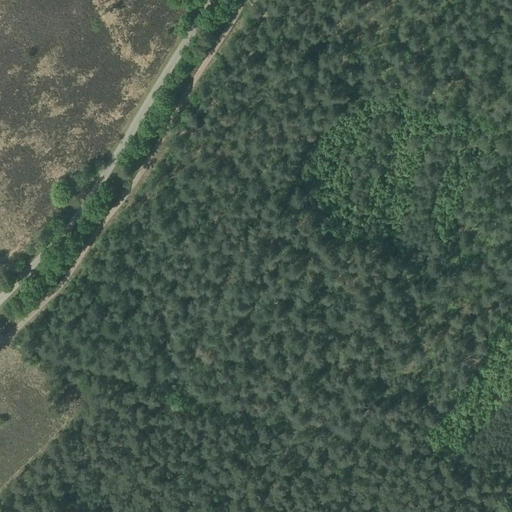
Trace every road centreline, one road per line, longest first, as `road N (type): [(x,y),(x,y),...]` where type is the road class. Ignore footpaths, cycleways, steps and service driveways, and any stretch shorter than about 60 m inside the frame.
road 1 (track): [(511,470),(341,434),(0,339)]
road 2 (track): [(241,0),(74,262),(0,345)]
road 3 (unclassified): [(0,299),(83,207),(212,0)]
road 4 (track): [(511,98),(324,63),(245,0)]
